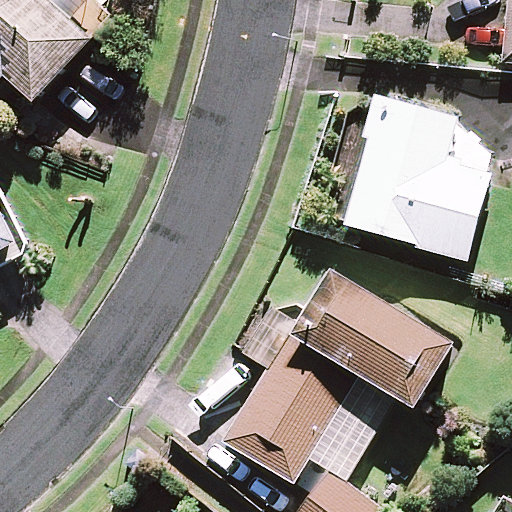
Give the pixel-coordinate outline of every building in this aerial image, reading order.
[(0,0),(0,52),(43,90),(98,29),(118,7),(110,0),(0,0)] [(464,108),(378,81),(336,208),(472,252),(499,167),(450,151),(464,108)] [(0,242),(25,228),(0,184),(0,242)] [(461,333),(348,262),(310,323),(424,393),(461,333)] [(234,433),(298,474),(316,446),(352,469),(397,399),(298,335),(234,433)] [(385,511),(386,510),(332,471),(301,511),(385,511)]
